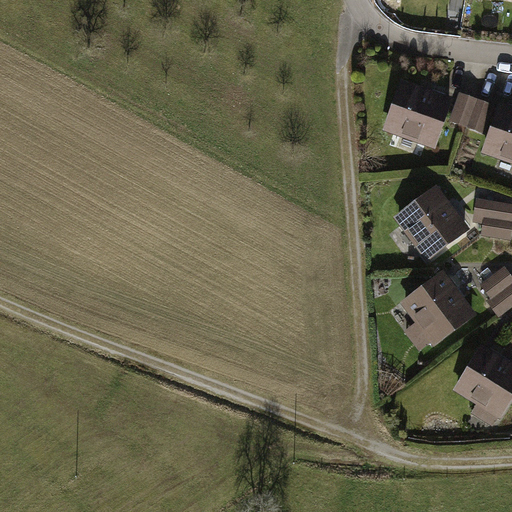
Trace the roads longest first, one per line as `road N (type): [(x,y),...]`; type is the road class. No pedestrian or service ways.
road 1 (track): [(0,295),(411,462),(511,463)]
road 2 (track): [(362,11),(353,79),(375,446)]
road 3 (residential): [(359,0),(385,37),(511,56)]
